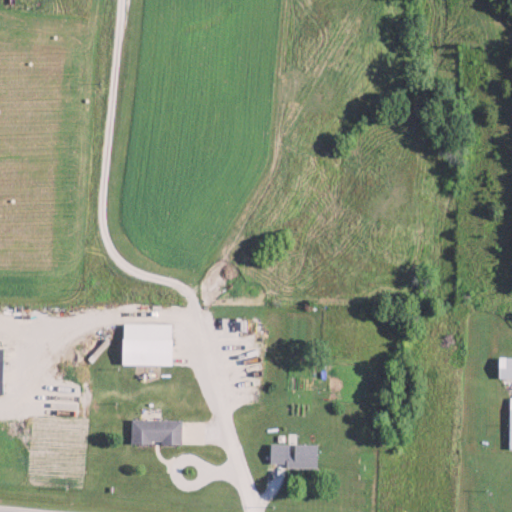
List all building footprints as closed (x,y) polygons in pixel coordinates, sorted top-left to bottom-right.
[(177,365),(177,323),(127,323),(127,364),(177,365)] [(0,391),(9,392),(10,348),(0,347),(0,391)] [(511,378),(511,357),(499,358),(500,379),(511,378)] [(185,444),(185,420),(133,419),(133,442),(165,443),(165,444),(185,444)] [(322,444),(298,443),(298,453),(294,453),(294,443),(273,443),(273,462),(289,463),(289,467),(322,468),(322,444)]
